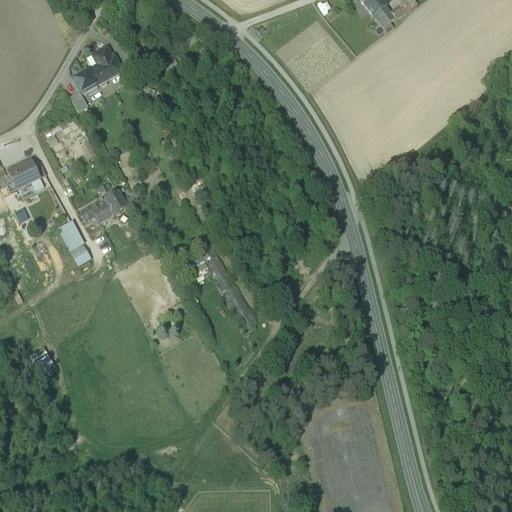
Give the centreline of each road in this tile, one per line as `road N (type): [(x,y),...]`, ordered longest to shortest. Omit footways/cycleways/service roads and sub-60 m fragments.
road 1 (primary): [(176,0),(228,37),(288,101),(332,180),(422,511)]
road 2 (track): [(191,433),(350,232)]
road 3 (track): [(511,76),(362,203),(350,232)]
road 4 (unclassified): [(0,137),(44,99),(103,0)]
